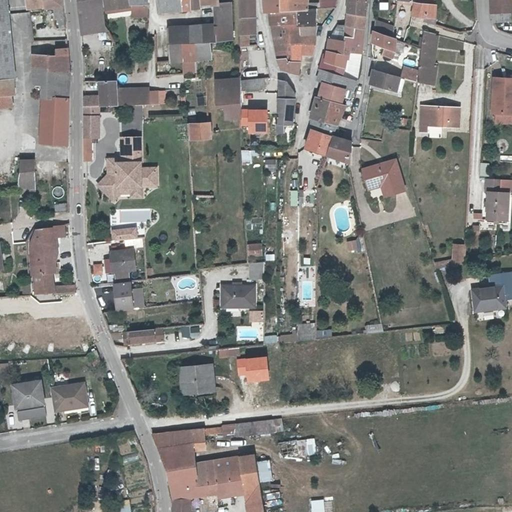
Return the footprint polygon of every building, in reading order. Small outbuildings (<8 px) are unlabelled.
[(0,0),(0,51),(15,51),(10,0),(0,0)] [(62,0),(45,0),(53,0),(54,10),(58,9),(63,9),(63,7),(62,0)] [(77,0),(80,32),(98,30),(103,40),(113,36),(112,34),(106,23),(105,11),(104,7),(103,0),(77,0)] [(159,0),(160,10),(171,9),(170,0),(159,0)] [(241,0),(242,17),(257,17),(255,0),(241,0)] [(272,12),(281,11),(281,0),(269,0),(270,12),(272,12)] [(281,0),(281,11),(308,9),(308,3),(308,0),(281,0)] [(319,0),(319,3),(320,8),(336,7),(338,0),(319,0)] [(348,0),(346,13),(367,15),(367,0),(348,0)] [(511,11),(510,0),(491,0),(492,10),(492,12),(511,12),(511,11)] [(133,3),(104,7),(105,11),(133,7),(132,14),(149,15),(149,1),(148,1),(133,1),(133,3)] [(233,23),(231,1),(231,2),(218,3),(219,23),(233,23)] [(426,21),(436,24),(438,4),(414,1),(416,5),(415,15),(427,17),(426,21)] [(273,24),(298,24),(317,24),(318,8),(308,9),(281,11),(272,12),(273,24)] [(511,12),(492,12),(492,19),(493,21),(511,22),(511,12)] [(344,24),(365,28),(367,15),(346,13),(344,24)] [(242,32),(251,32),(258,32),(257,24),(257,17),(242,17),(242,32)] [(376,30),(395,37),(396,27),(377,20),(376,30)] [(234,38),(233,23),(219,23),(218,24),(219,40),(234,38)] [(218,24),(204,25),(204,31),(205,43),(213,42),(219,42),(219,41),(219,40),(218,24)] [(284,46),(298,46),(298,44),(298,35),(298,24),(273,24),(279,59),(284,58),(284,46)] [(317,24),(298,24),(298,35),(316,35),(317,24)] [(348,50),(363,52),(365,28),(344,24),(343,32),(343,40),(343,49),(348,50)] [(191,25),(183,26),(183,29),(185,60),(197,59),(196,56),(196,52),(191,25)] [(197,59),(211,59),(214,58),(213,50),(213,42),(205,43),(204,31),(204,25),(191,25),(196,52),(196,56),(197,59)] [(168,27),(171,61),(185,60),(183,29),(183,26),(168,27)] [(168,27),(155,30),(156,61),(171,61),(168,27)] [(398,38),(395,37),(376,30),(375,29),(373,42),(386,47),(385,52),(399,57),(400,51),(396,49),(398,38)] [(430,80),(435,35),(435,33),(426,31),(424,48),(422,69),(422,70),(421,79),(430,80)] [(251,32),(242,32),(242,41),(242,45),(251,45),(251,32)] [(316,35),(298,35),(298,44),(315,45),(316,35)] [(439,35),(435,35),(430,80),(437,81),(439,64),(436,64),(439,35)] [(328,50),(347,55),(348,50),(343,49),(343,40),(340,39),(335,38),(330,38),(328,50)] [(298,44),(298,46),(284,46),(284,58),(279,59),(284,69),(297,73),(299,73),(299,63),(299,53),(313,53),(315,45),(298,44)] [(35,52),(35,66),(35,68),(69,70),(69,67),(67,46),(56,46),(56,52),(35,52)] [(327,59),(323,57),(322,57),(318,68),(323,69),(341,75),(345,66),(345,65),(347,55),(328,50),(327,54),(327,59)] [(362,58),(363,52),(351,50),(350,56),(362,58)] [(15,51),(0,51),(0,113),(16,112),(15,97),(20,96),(15,51)] [(313,53),(299,53),(299,63),(312,64),(313,53)] [(211,59),(197,59),(197,78),(208,77),(212,77),(211,64),(211,59)] [(35,82),(47,83),(53,83),(53,95),(47,95),(45,95),(41,141),(67,142),(67,127),(67,103),(67,100),(67,94),(69,73),(69,71),(69,70),(35,68),(35,66),(33,66),(35,82)] [(421,81),(421,79),(422,70),(407,67),(404,77),(421,81)] [(347,88),(353,90),(357,80),(341,75),(323,69),(320,80),(347,88)] [(401,76),(374,69),(371,78),(370,81),(397,89),(401,76)] [(500,93),(499,111),(511,111),(511,77),(498,76),(497,93),(500,93)] [(240,80),(241,91),(265,90),(265,78),(240,80)] [(118,91),(118,88),(117,82),(117,79),(100,79),(101,95),(101,104),(119,104),(118,91)] [(284,123),(292,123),(292,121),(295,96),(293,88),(287,81),(281,79),(278,132),(283,132),(284,123)] [(225,120),(242,120),(241,110),(241,103),(241,91),(240,80),(215,81),(215,107),(225,106),(225,120)] [(320,80),(316,97),(343,104),(347,88),(320,80)] [(133,103),(133,87),(118,88),(118,91),(119,104),(133,103)] [(149,87),(133,87),(133,103),(149,103),(149,92),(149,87)] [(149,92),(149,103),(165,103),(165,91),(149,92)] [(101,104),(101,95),(83,95),(83,105),(99,104),(101,104)] [(316,97),(315,96),(312,115),(324,119),(340,124),(347,105),(343,104),(316,97)] [(99,104),(83,105),(84,161),(92,161),(92,139),(99,138),(99,104)] [(430,118),(430,123),(459,125),(461,107),(425,105),(423,118),(430,118)] [(248,110),(241,110),(242,120),(242,125),(249,125),(249,133),(266,132),(266,111),(248,111),(248,110)] [(511,121),(511,111),(499,111),(498,121),(511,121)] [(337,130),(340,124),(324,119),(312,115),(312,122),(337,130)] [(335,136),(337,130),(312,122),(311,129),(335,136)] [(189,124),(190,140),(211,139),(210,124),(189,124)] [(328,154),(335,136),(311,129),(306,147),(328,154)] [(328,154),(350,161),(351,141),(335,136),(328,154)] [(141,137),(122,138),(123,163),(109,163),(109,174),(99,185),(110,196),(118,186),(132,186),(132,192),(132,196),(142,196),(142,186),(142,168),(141,137)] [(255,163),(255,150),(242,149),(242,163),(255,163)] [(397,158),(364,167),(368,181),(381,178),(383,183),(386,195),(405,189),(397,158)] [(265,171),(276,171),(275,159),(264,159),(265,171)] [(24,160),(21,178),(36,177),(35,160),(24,160)] [(142,168),(142,186),(157,186),(157,168),(142,168)] [(36,177),(21,178),(21,186),(37,185),(36,177)] [(489,191),(487,217),(509,219),(511,192),(502,191),(503,178),(487,177),(486,191),(489,191)] [(381,178),(368,181),(370,187),(383,183),(381,178)] [(118,186),(110,196),(115,200),(121,193),(132,192),(132,186),(118,186)] [(314,187),(298,187),(298,203),(314,203),(314,187)] [(67,212),(68,204),(57,203),(56,210),(67,212)] [(291,209),(280,211),(282,223),(293,220),(291,209)] [(244,218),(245,230),(254,229),(254,224),(263,223),(263,217),(244,218)] [(56,292),(77,291),(76,284),(56,285),(54,271),(57,271),(55,252),(59,252),(57,235),(66,234),(65,223),(55,224),(55,226),(40,227),(34,240),(35,252),(32,252),(33,273),(37,273),(38,291),(56,290),(56,292)] [(132,228),(115,230),(116,240),(133,238),(133,235),(132,228)] [(497,246),(497,234),(488,234),(488,246),(497,246)] [(349,253),(360,249),(356,238),(345,242),(349,253)] [(262,243),(247,243),(248,256),(263,256),(262,243)] [(453,259),(454,259),(462,259),(464,245),(455,246),(453,258),(453,259)] [(105,269),(116,268),(117,277),(129,276),(128,267),(135,267),(134,247),(111,248),(112,255),(104,255),(105,269)] [(436,261),(438,267),(454,264),(454,259),(453,259),(453,258),(436,261)] [(250,276),(264,274),(264,261),(249,263),(250,276)] [(93,278),(102,277),(102,266),(93,266),(93,278)] [(511,271),(502,273),(503,285),(491,286),(474,288),(477,310),(506,306),(505,298),(511,297),(511,271)] [(503,285),(502,273),(490,274),(491,286),(503,285)] [(120,281),(114,282),(116,291),(118,309),(126,308),(134,306),(132,288),(131,280),(120,281)] [(255,285),(223,285),(223,305),(255,305),(255,285)] [(142,287),(132,288),(134,306),(144,305),(142,287)] [(263,321),(263,309),(249,310),(250,322),(263,321)] [(298,340),(316,339),(315,322),(297,323),(298,340)] [(383,331),(382,323),(366,325),(367,333),(383,331)] [(450,323),(435,325),(436,332),(444,332),(451,331),(450,323)] [(156,326),(125,330),(126,342),(157,338),(156,326)] [(190,330),(192,339),(201,337),(199,328),(190,330)] [(316,329),(317,337),(332,336),(331,329),(316,329)] [(295,334),(265,335),(265,344),(296,342),(295,334)] [(100,357),(97,349),(90,353),(93,360),(100,357)] [(248,381),(269,379),(266,357),(239,360),(240,374),(248,373),(248,381)] [(213,363),(182,366),(183,387),(215,384),(213,363)] [(44,382),(16,386),(19,406),(37,403),(37,405),(47,403),(44,382)] [(86,384),(54,389),(57,411),(74,408),(74,407),(89,405),(86,384)] [(274,419),(222,423),(223,437),(275,433),(274,419)] [(222,435),(221,426),(207,427),(208,436),(222,435)] [(204,428),(153,433),(167,467),(195,462),(192,442),(205,440),(204,428)] [(279,454),(303,452),(304,456),(316,455),(315,438),(278,441),(279,454)] [(255,453),(195,462),(198,493),(243,486),(260,483),(255,453)] [(271,480),(270,459),(261,460),(262,481),(271,480)] [(187,495),(198,493),(195,462),(167,467),(173,497),(187,495)] [(264,511),(260,483),(243,486),(247,511),(264,511)] [(188,511),(187,495),(173,497),(173,498),(173,511),(188,511)] [(118,511),(131,511),(131,501),(118,501),(118,511)]
